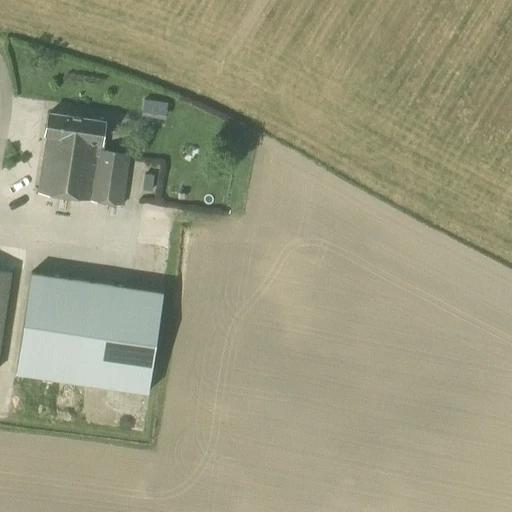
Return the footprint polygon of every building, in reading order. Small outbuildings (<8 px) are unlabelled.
[(122,206),(130,155),(102,151),(104,143),(101,142),(104,121),(47,113),(44,135),(47,135),(38,194),(122,206)] [(28,174),(8,180),(11,191),(32,184),(28,174)] [(336,337),(349,219),(273,210),(260,328),(336,337)] [(244,249),(183,247),(179,384),(241,386),(244,249)] [(0,345),(11,271),(0,269),(0,345)] [(31,275),(15,375),(147,395),(162,295),(31,275)]
